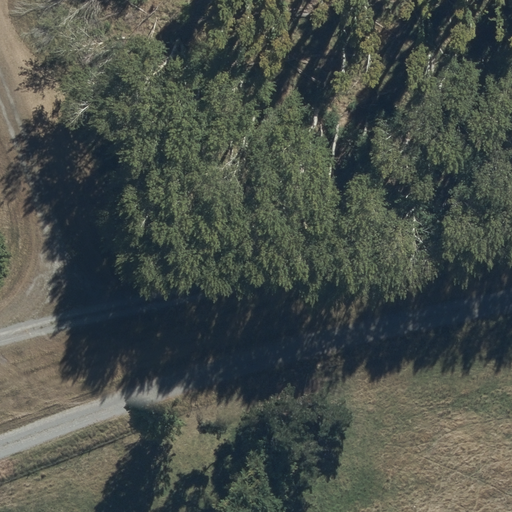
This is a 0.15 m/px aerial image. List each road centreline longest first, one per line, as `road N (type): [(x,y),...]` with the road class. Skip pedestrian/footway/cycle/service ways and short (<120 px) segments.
road 1 (unclassified): [(511,300),(328,338),(0,450)]
road 2 (track): [(79,315),(0,89)]
